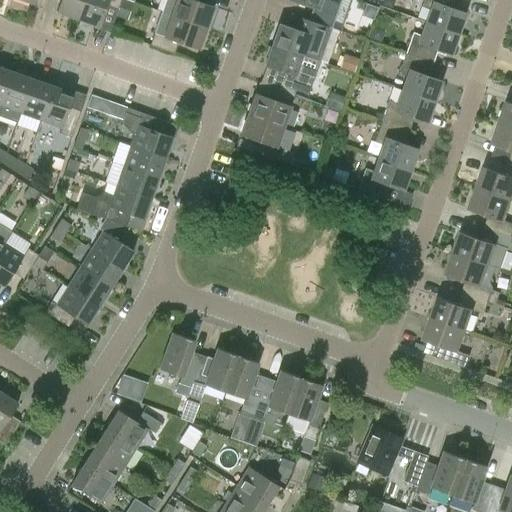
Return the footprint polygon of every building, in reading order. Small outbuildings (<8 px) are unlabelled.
[(59,0),(56,11),(77,19),(83,0),(59,0)] [(106,5),(117,9),(120,0),(83,0),(77,19),(99,26),(106,5)] [(122,0),(121,0),(116,16),(128,19),(133,3),(122,0)] [(176,0),(171,15),(206,28),(213,6),(195,0),(176,0)] [(291,0),(312,7),(308,20),(331,28),(340,0),(291,0)] [(423,0),(422,6),(429,9),(425,22),(458,34),(466,12),(452,8),(454,0),(423,0)] [(149,45),(173,53),(177,42),(198,49),(206,28),(171,15),(163,36),(154,33),(149,45)] [(304,32),(279,24),(272,45),(319,61),(331,28),(308,20),(304,32)] [(420,35),(412,32),(405,53),(433,63),(437,50),(451,54),(458,34),(425,22),(420,35)] [(373,27),(369,37),(379,41),(383,31),(373,27)] [(285,87),(308,95),(319,61),(272,45),(265,65),(289,74),(285,87)] [(398,74),(406,77),(401,90),(434,102),(442,80),(428,75),(433,63),(405,53),(398,74)] [(358,59),(344,54),(340,68),(354,72),(358,59)] [(0,67),(0,105),(12,72),(0,67)] [(0,117),(17,123),(21,113),(32,79),(12,72),(0,105),(0,117)] [(32,79),(21,113),(40,120),(53,86),(32,79)] [(283,127),(294,94),(266,84),(262,96),(255,93),(248,114),(283,127)] [(60,127),(58,133),(71,137),(80,111),(69,107),(74,93),(53,86),(40,120),(60,127)] [(396,103),(389,100),(383,114),(376,112),(374,118),(381,121),(409,131),(413,118),(427,122),(434,102),(401,90),(396,103)] [(325,105),(340,110),(345,97),(330,92),(325,105)] [(511,102),(507,101),(499,122),(511,126),(511,102)] [(160,120),(126,108),(121,123),(131,133),(134,134),(130,145),(165,157),(172,136),(156,131),(160,120)] [(244,149),(271,159),(283,127),(248,114),(240,135),(248,138),(244,149)] [(374,142),(382,145),(377,158),(410,170),(418,148),(404,143),(409,131),(381,121),(374,142)] [(511,163),(511,126),(499,122),(492,143),(511,150),(508,162),(511,163)] [(80,127),(73,148),(81,151),(85,140),(87,141),(91,131),(80,127)] [(123,166),(157,178),(165,157),(130,145),(123,166)] [(80,162),(69,158),(66,168),(77,172),(80,162)] [(385,199),(389,186),(403,190),(410,170),(377,158),(373,171),(365,168),(357,189),(385,199)] [(16,159),(10,169),(19,174),(25,165),(16,159)] [(504,173),(484,166),(476,187),(511,200),(511,197),(511,163),(508,162),(504,173)] [(27,179),(33,170),(25,165),(19,174),(27,179)] [(116,186),(150,198),(157,178),(123,166),(116,186)] [(322,176),(332,180),(335,170),(326,166),(322,176)] [(1,168),(0,169),(0,181),(4,184),(10,174),(1,168)] [(63,175),(74,179),(77,172),(66,168),(63,175)] [(32,202),(38,192),(29,186),(23,196),(32,202)] [(125,226),(129,214),(143,219),(150,198),(116,186),(113,195),(103,192),(95,197),(82,192),(76,209),(125,226)] [(469,208),(489,215),(485,227),(511,236),(511,233),(511,223),(504,220),(511,200),(476,187),(469,208)] [(71,225),(61,218),(55,227),(65,234),(71,225)] [(0,250),(5,243),(12,232),(0,223),(0,250)] [(50,236),(60,242),(65,234),(55,227),(50,236)] [(481,238),(461,231),(453,253),(496,268),(501,269),(508,249),(511,250),(511,236),(485,227),(481,238)] [(133,250),(102,231),(91,250),(121,269),(133,250)] [(12,272),(22,279),(38,255),(26,248),(22,254),(5,243),(0,250),(0,283),(4,286),(12,272)] [(45,245),(33,264),(42,270),(54,251),(45,245)] [(79,268),(110,287),(121,269),(91,250),(79,268)] [(446,274),(466,281),(462,292),(488,302),(504,307),(506,302),(498,299),(501,293),(492,290),(493,287),(491,282),(496,268),(453,253),(446,274)] [(67,286),(98,306),(110,287),(79,268),(67,286)] [(51,301),(44,312),(68,327),(74,317),(86,324),(98,306),(67,286),(56,304),(51,301)] [(458,304),(438,297),(430,318),(465,330),(473,309),(484,313),(488,302),(462,292),(458,304)] [(469,355),(458,351),(465,330),(430,318),(423,339),(443,346),(439,358),(465,367),(469,355)] [(187,395),(190,387),(200,359),(189,355),(194,340),(171,332),(159,368),(181,376),(176,391),(187,395)] [(187,395),(199,399),(204,384),(224,391),(237,355),(216,348),(211,363),(200,359),(190,387),(187,395)] [(237,355),(224,391),(245,398),(239,414),(250,418),(263,381),(253,378),(258,362),(237,355)] [(288,413),(300,377),(279,370),(274,385),(263,381),(250,418),(263,422),(268,407),(288,413)] [(300,377),(288,413),(288,414),(284,425),(305,432),(303,436),(315,440),(320,425),(308,421),(321,384),(300,377)] [(0,441),(5,445),(20,421),(10,415),(17,403),(0,391),(0,441)] [(182,415),(192,418),(197,402),(187,398),(182,415)] [(136,421),(117,410),(106,429),(135,447),(147,429),(155,433),(162,423),(142,411),(136,421)] [(357,462),(386,474),(401,438),(373,425),(357,462)] [(94,447),(124,466),(135,447),(106,429),(94,447)] [(199,441),(192,452),(199,456),(206,446),(199,441)] [(83,465),(112,484),(124,466),(94,447),(83,465)] [(413,451),(403,481),(417,486),(427,456),(413,451)] [(415,490),(427,494),(430,487),(451,495),(464,458),(442,451),(437,465),(425,461),(415,490)] [(289,479),(302,484),(310,461),(297,456),(295,460),(289,479)] [(184,463),(177,458),(170,469),(177,474),(184,463)] [(282,458),(277,474),(289,478),(295,462),(282,458)] [(473,502),(471,509),(478,511),(483,511),(493,485),(481,481),(486,466),(464,458),(451,495),(473,502)] [(71,484),(100,503),(112,484),(83,465),(71,484)] [(198,471),(190,466),(182,477),(190,482),(198,471)] [(278,486),(248,467),(236,485),(266,504),(278,486)] [(164,480),(171,484),(177,474),(170,469),(164,480)] [(312,472),(307,487),(323,492),(328,478),(312,472)] [(496,511),(497,511),(501,511),(511,511),(511,475),(509,474),(504,489),(493,485),(483,511),(496,511)] [(176,487),(184,492),(190,482),(182,477),(176,487)] [(261,511),(266,504),(236,485),(224,504),(237,511),(261,511)] [(161,499),(154,495),(147,506),(154,510),(161,499)] [(134,511),(153,511),(154,510),(147,506),(140,502),(134,511)] [(171,511),(174,508),(166,503),(160,511),(171,511)]
